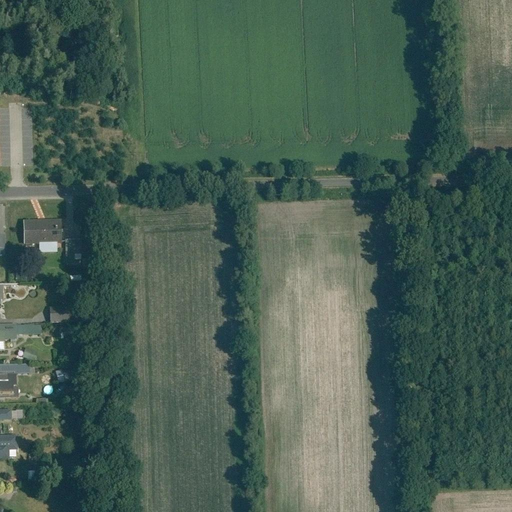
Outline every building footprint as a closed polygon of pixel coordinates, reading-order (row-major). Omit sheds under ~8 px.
[(61,222),(23,223),(24,247),(62,246),(61,222)] [(65,241),(66,261),(81,260),(80,240),(65,241)] [(51,308),(50,323),(70,323),(70,309),(51,308)] [(0,401),(18,401),(17,377),(0,377),(0,401)] [(0,420),(21,421),(21,411),(0,411),(0,420)] [(0,462),(10,462),(10,453),(18,453),(17,438),(0,438),(0,462)]
